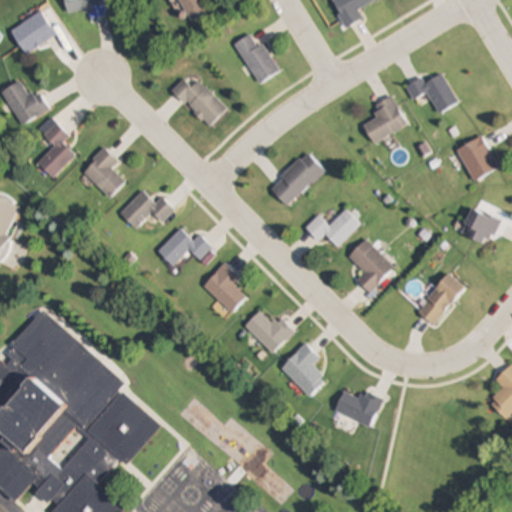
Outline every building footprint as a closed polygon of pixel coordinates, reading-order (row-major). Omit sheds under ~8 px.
[(107,0),(65,0),(68,14),(89,12),(90,19),(110,17),(107,0)] [(178,0),(193,24),(215,11),(210,3),(214,0),(178,0)] [(359,11),(376,1),(375,0),(334,0),(332,1),(349,29),(365,20),(359,11)] [(57,38),(44,14),(12,30),(26,55),(57,38)] [(261,85),(280,73),(255,34),(236,46),(261,85)] [(423,78),(408,87),(415,100),(429,93),(440,114),(460,103),(444,74),(426,84),(423,78)] [(173,91),(210,128),(228,110),(199,81),(193,87),(185,80),(173,91)] [(39,92),(30,98),(21,82),(3,93),(23,126),(50,110),(39,92)] [(374,107),(380,117),(365,125),(374,143),(409,124),(394,96),(374,107)] [(77,156),(64,143),(70,138),(57,124),(45,137),(55,147),(39,164),(54,179),(77,156)] [(458,149),(475,182),(500,169),(483,137),(458,149)] [(83,171),(110,198),(125,183),(112,169),(119,162),(106,149),(83,171)] [(325,170),(308,153),(271,189),(289,207),(325,170)] [(163,198),(156,204),(144,191),(121,214),(136,229),(152,213),(163,223),(175,210),(163,198)] [(0,253),(18,203),(0,196),(0,253)] [(501,224),(477,207),(461,231),(486,247),(501,224)] [(330,226),(319,216),(307,228),(320,241),(327,235),(339,247),(362,225),(347,210),(330,226)] [(174,266),(191,250),(200,260),(213,247),(201,235),(194,242),(182,229),(159,251),(174,266)] [(396,270),(368,240),(350,256),(366,274),(358,280),(371,294),(396,270)] [(240,277),(226,263),(205,286),(233,313),(248,297),(234,283),(240,277)] [(467,289),(451,274),(418,312),(435,326),(467,289)] [(281,318),(274,325),(261,312),(246,326),(274,354),(296,332),(281,318)] [(162,426),(119,390),(124,383),(41,313),(0,361),(0,485),(18,501),(27,491),(51,511),(120,511),(125,507),(99,485),(120,460),(128,466),(162,426)] [(321,359),(306,344),(282,369),(311,398),(328,381),(313,367),(321,359)] [(497,381),(505,390),(491,403),(508,420),(511,416),(511,367),(497,381)] [(372,428),(384,399),(364,391),(361,399),(345,392),(336,412),(372,428)]
